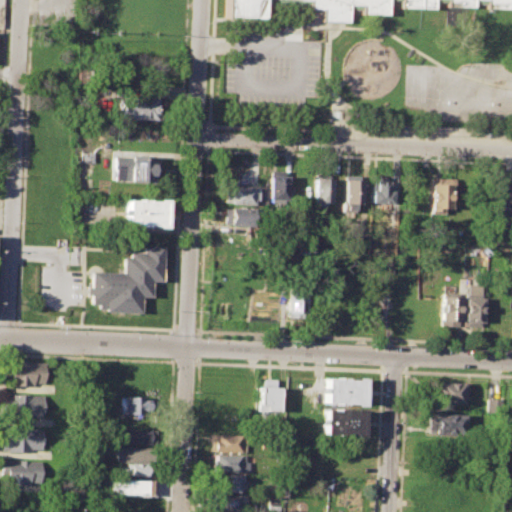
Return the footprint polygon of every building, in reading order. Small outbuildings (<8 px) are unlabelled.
[(511,10),(386,5),(385,12),(349,10),(348,21),(317,20),(318,6),(262,3),(261,16),(223,14),(223,0),(511,0),(511,10)] [(122,96),(157,98),(156,120),(121,118),(122,96)] [(113,156),(151,157),(151,163),(156,163),(155,175),(150,174),(149,182),(112,181),(113,156)] [(267,170),(286,171),(285,202),(266,201),(267,170)] [(342,174),(360,175),(359,204),(352,204),(352,212),(340,211),(342,174)] [(428,176),(453,177),(453,193),(449,193),(448,210),(427,209),(428,176)] [(313,178),(329,178),(328,203),(313,203),(313,178)] [(369,190),(373,190),(373,178),(385,178),(385,191),(389,191),(388,204),(368,203),(369,190)] [(224,185),(255,187),(254,205),(223,204),(224,185)] [(123,198),(162,200),(162,226),(122,225),(123,198)] [(223,208),(252,208),(252,226),(223,226),(223,208)] [(89,271),(121,272),(122,256),(127,257),(127,251),(141,251),(141,246),(160,247),(159,281),(148,280),(148,297),(138,296),(138,312),(103,311),(103,308),(96,307),(96,304),(88,304),(89,271)] [(461,325),(462,293),(466,294),(466,283),(480,284),(478,325),(461,325)] [(285,289),(304,290),(302,317),(284,316),(285,289)] [(438,291),(458,292),(457,324),(437,323),(438,291)] [(5,361),(44,363),(43,384),(5,383),(5,361)] [(323,377),(361,379),(360,404),(322,402),(323,377)] [(260,379),(273,379),(273,387),(277,387),(276,410),(262,410),(263,404),(256,404),(257,386),(260,386),(260,379)] [(432,382),(466,383),(465,398),(460,398),(460,403),(431,402),(432,382)] [(4,393),(41,395),(40,416),(3,414),(4,393)] [(120,397),(148,398),(148,416),(119,415),(120,397)] [(485,397),(502,398),(501,419),(484,419),(485,397)] [(321,408),(359,410),(358,434),(321,432),(321,408)] [(430,411),(463,413),(462,432),(429,430),(430,411)] [(0,448),(1,426),(39,428),(38,449),(0,448)] [(119,429),(153,430),(153,444),(118,443),(119,429)] [(209,434),(246,435),(246,452),(209,452),(209,434)] [(115,446),(149,447),(148,461),(114,460),(115,446)] [(213,455),(244,456),(244,462),(247,463),(247,473),(212,472),(213,455)] [(0,460),(38,461),(38,480),(26,480),(26,484),(3,483),(4,474),(0,473),(0,460)] [(124,462),(151,463),(150,476),(114,474),(115,465),(123,465),(124,462)] [(212,476),(244,476),(243,492),(212,491),(212,476)] [(107,478),(150,481),(150,496),(106,494),(107,478)] [(209,494),(245,495),(244,511),(208,511),(209,494)]
